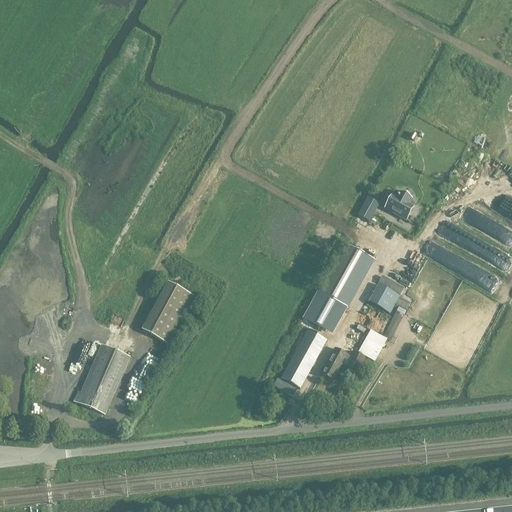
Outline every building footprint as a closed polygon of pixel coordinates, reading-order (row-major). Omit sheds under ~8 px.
[(412,133),(409,139),(414,142),(417,136),(412,133)] [(384,209),(406,221),(413,207),(409,205),(411,200),(409,198),(409,196),(408,194),(406,193),(404,193),(402,194),(398,192),(396,198),(392,196),(384,209)] [(379,204),(367,197),(358,215),(369,222),(379,204)] [(462,228),(444,223),(440,236),(457,242),(462,228)] [(374,260),(346,244),(318,293),(347,310),(374,260)] [(168,346),(194,298),(168,284),(142,332),(168,346)] [(366,302),(361,310),(368,314),(373,307),(388,316),(400,298),(377,285),(366,302)] [(280,380),(299,391),(326,341),(308,330),(301,326),(279,367),(285,371),(280,380)] [(104,416),(130,358),(101,345),(80,393),(78,392),(73,403),(104,416)] [(332,383),(346,356),(336,350),(321,377),(332,383)] [(355,376),(360,368),(365,358),(355,352),(345,370),(355,376)]
